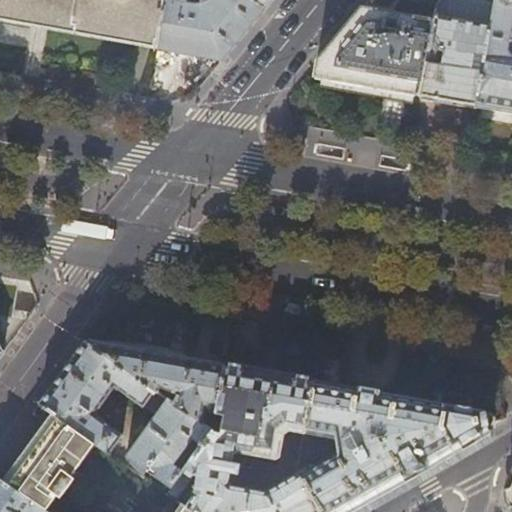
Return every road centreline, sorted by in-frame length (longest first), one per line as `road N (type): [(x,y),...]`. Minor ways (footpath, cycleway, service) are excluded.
road 1 (secondary): [(112,246),(511,313)]
road 2 (secondary): [(511,218),(184,158)]
road 3 (tertiary): [(321,0),(184,158)]
road 4 (tertiary): [(112,246),(0,407)]
road 5 (secondary): [(184,158),(0,125)]
road 6 (tertiary): [(184,158),(151,172),(111,221),(112,246)]
